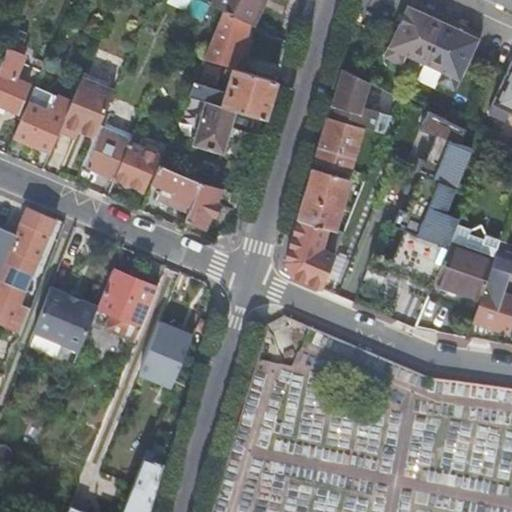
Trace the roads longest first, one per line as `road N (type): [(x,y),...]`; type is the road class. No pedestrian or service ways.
road 1 (residential): [(333,0),(249,279)]
road 2 (residential): [(511,370),(433,360),(249,279)]
road 3 (residential): [(249,279),(0,173)]
road 4 (residential): [(249,279),(180,511)]
